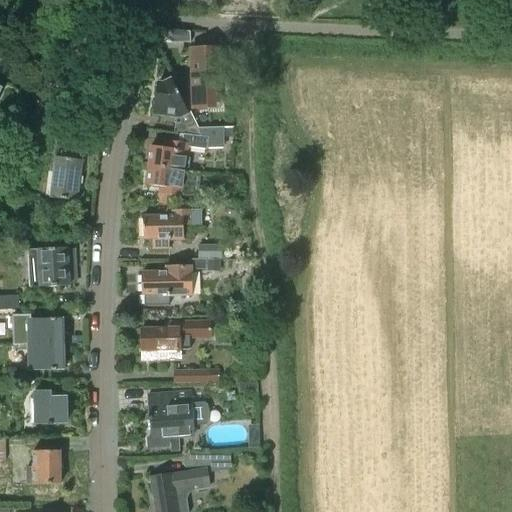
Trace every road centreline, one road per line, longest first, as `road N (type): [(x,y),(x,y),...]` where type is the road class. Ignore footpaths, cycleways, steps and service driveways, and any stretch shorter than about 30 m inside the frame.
road 1 (residential): [(102,511),(105,250),(130,17)]
road 2 (residential): [(511,36),(130,17)]
road 3 (residential): [(97,0),(0,170)]
